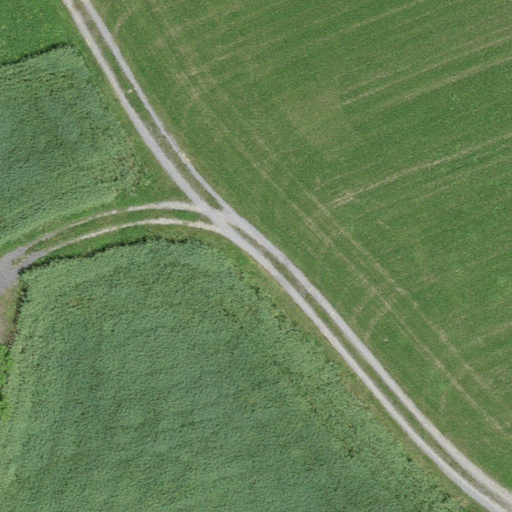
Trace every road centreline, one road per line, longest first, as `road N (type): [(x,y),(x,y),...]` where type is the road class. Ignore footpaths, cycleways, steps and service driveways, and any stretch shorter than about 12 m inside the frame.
road 1 (track): [(74,0),(168,158),(489,501),(511,511)]
road 2 (track): [(0,271),(39,247),(157,215),(237,231)]
